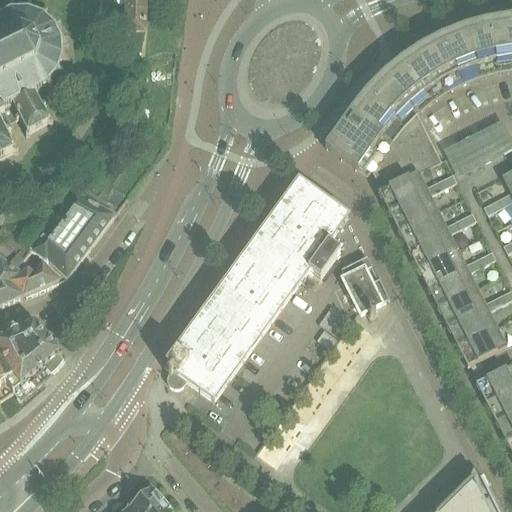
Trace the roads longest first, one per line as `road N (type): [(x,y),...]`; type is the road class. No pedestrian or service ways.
road 1 (residential): [(314,169),(360,207),(511,506)]
road 2 (primary): [(131,384),(262,131)]
road 3 (primary): [(234,114),(199,205),(121,346)]
road 4 (residential): [(0,325),(90,276),(148,198)]
road 5 (tertiary): [(121,346),(0,443)]
road 6 (primary): [(262,131),(299,119),(322,98),(336,70),(337,32)]
road 7 (primary): [(20,511),(105,421)]
road 8 (primary): [(277,9),(255,24),(236,56),(228,93),(234,114)]
